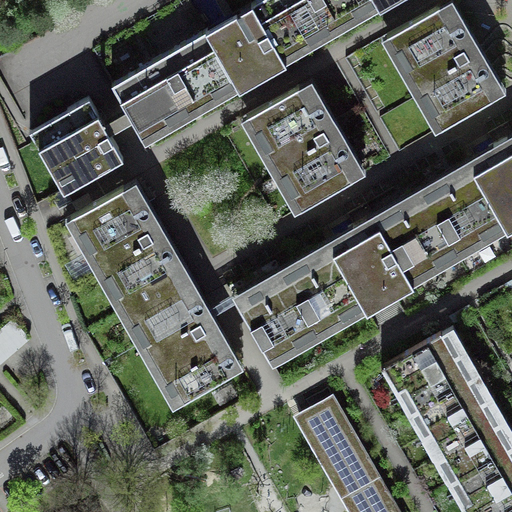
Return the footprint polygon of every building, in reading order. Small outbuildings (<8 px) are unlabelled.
[(254,0),(252,1),(282,54),(343,19),(376,1),(375,0),(254,0)] [(455,0),(444,0),(380,37),(433,131),(506,89),(479,42),(455,0)] [(205,28),(236,81),(239,88),(263,74),(286,61),(282,54),(252,1),(205,28)] [(236,81),(205,28),(112,82),(142,135),(203,100),(236,81)] [(312,76),(239,118),(293,211),(366,170),(340,124),(312,76)] [(88,95),(30,128),(64,186),(121,153),(105,124),(88,95)] [(511,148),(474,170),(504,223),(507,230),(511,226),(511,148)] [(127,168),(56,208),(165,397),(235,357),(155,217),(127,168)] [(380,224),(410,277),(471,242),(504,223),(474,170),(380,224)] [(380,224),(333,251),(363,304),(367,310),(390,297),(413,283),(410,277),(380,224)] [(333,251),(239,304),(269,357),(330,323),(363,304),(333,251)] [(15,317),(0,329),(0,364),(32,337),(15,317)] [(511,424),(453,321),(384,360),(471,511),(502,511),(510,508),(511,506),(511,424)] [(402,511),(379,471),(339,494),(349,511),(402,511)]
